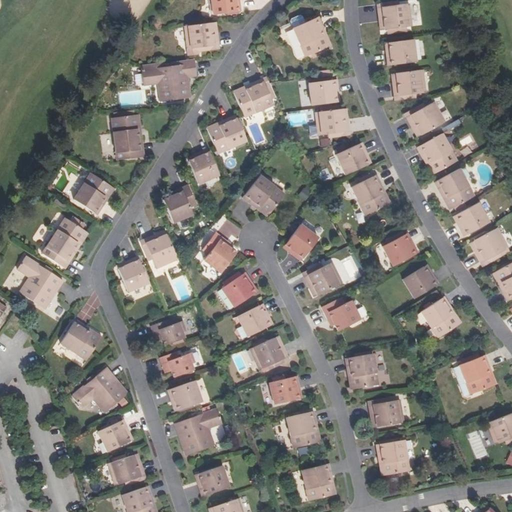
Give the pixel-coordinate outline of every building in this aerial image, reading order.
[(210,0),(213,15),(241,12),(239,0),(210,0)] [(383,20),(385,30),(386,30),(396,29),(397,33),(406,32),(406,27),(407,27),(406,15),(410,14),(409,4),(399,5),(377,8),(379,21),(383,20)] [(327,48),(319,30),(323,29),(318,17),(292,29),(305,57),(327,48)] [(196,47),(219,44),(217,32),(213,33),(211,23),(188,26),(189,38),(186,39),(187,49),(196,47)] [(319,30),(327,48),(331,46),(323,29),(319,30)] [(389,53),(386,54),(387,66),(416,62),(413,40),(388,43),(389,53)] [(187,77),(186,65),(171,67),(163,68),(141,71),(143,85),(158,83),(160,102),(188,98),(185,77),(187,77)] [(416,94),(425,93),(424,83),(420,83),(418,71),(395,74),(396,84),(392,84),(394,97),(416,94)] [(252,88),(234,95),(244,117),(272,105),(261,79),(250,84),(252,88)] [(335,103),(334,93),(338,92),(336,80),(308,83),(311,106),(335,103)] [(252,88),(250,84),(232,92),(234,95),(252,88)] [(438,111),(433,102),(425,107),(406,118),(412,129),(416,127),(421,136),(441,124),(435,113),(438,111)] [(404,114),(406,118),(425,107),(423,103),(404,114)] [(327,134),(349,131),(347,119),(343,119),(341,110),(319,112),(320,125),(316,125),(317,135),(327,134)] [(435,113),(441,124),(445,122),(438,111),(435,113)] [(138,143),(135,115),(111,118),(116,160),(144,157),(142,143),(138,143)] [(225,124),(208,132),(217,154),(246,141),(234,115),(223,120),(225,124)] [(225,124),(223,120),(206,128),(208,132),(225,124)] [(416,127),(412,129),(417,138),(421,136),(416,127)] [(426,157),(435,173),(457,161),(441,134),(417,148),(423,159),(426,157)] [(328,138),(319,139),(320,148),(329,146),(328,138)] [(367,165),(363,156),(367,154),(361,143),(335,155),(344,176),(367,165)] [(198,157),(188,161),(198,184),(218,175),(207,149),(196,154),(198,157)] [(363,156),(367,165),(371,163),(367,154),(363,156)] [(426,157),(423,159),(432,175),(435,173),(426,157)] [(444,191),(453,208),(474,196),(459,169),(434,182),(440,193),(444,191)] [(101,203),(111,187),(91,174),(74,200),(97,215),(104,205),(101,203)] [(255,202),(269,213),(284,194),(259,175),(242,197),(252,205),(255,202)] [(386,205),(378,188),(382,186),(376,175),(350,188),(364,216),(386,205)] [(71,198),(82,182),(73,177),(63,193),(71,198)] [(174,191),(175,194),(169,197),(163,200),(173,223),(192,215),(190,208),(196,205),(187,185),(174,191)] [(378,188),(386,205),(390,203),(382,186),(378,188)] [(101,203),(104,205),(114,189),(111,187),(101,203)] [(297,194),(303,201),(312,193),(305,187),(297,194)] [(444,191),(440,193),(449,210),(453,208),(444,191)] [(255,202),(252,205),(267,216),(269,213),(255,202)] [(460,224),(457,226),(463,236),(488,222),(478,202),(456,215),(460,224)] [(213,226),(234,243),(242,232),(221,215),(213,226)] [(68,256),(84,231),(65,218),(41,254),(64,269),(72,258),(68,256)] [(293,251),(290,254),(300,262),(318,239),(300,225),(285,245),(293,251)] [(503,239),(497,228),(493,230),(499,241),(503,239)] [(197,246),(201,250),(215,233),(210,229),(206,235),(197,246)] [(499,241),(493,230),(473,241),(478,250),(474,252),(480,263),(500,252),(508,247),(503,239),(499,241)] [(68,256),(72,258),(88,233),(84,231),(68,256)] [(157,239),(166,235),(164,231),(155,235),(157,239)] [(229,249),(225,245),(227,242),(215,233),(201,250),(207,255),(203,261),(220,273),(235,254),(229,249)] [(414,255),(409,246),(413,243),(407,233),(382,247),(392,266),(414,255)] [(164,261),(174,256),(166,235),(157,239),(155,235),(143,240),(152,260),(156,269),(165,265),(164,261)] [(190,241),(197,246),(206,235),(190,241)] [(152,260),(143,240),(139,242),(148,262),(152,260)] [(478,250),(473,241),(469,243),(474,252),(478,250)] [(409,246),(414,255),(418,253),(413,243),(409,246)] [(293,251),(285,245),(282,248),(290,254),(293,251)] [(500,252),(480,263),(482,267),(502,256),(500,252)] [(56,292),(63,281),(51,273),(44,268),(26,256),(17,269),(29,277),(19,293),(42,308),(54,290),(56,292)] [(165,265),(176,260),(174,256),(164,261),(165,265)] [(127,265),(118,270),(128,292),(148,284),(137,257),(126,262),(127,265)] [(504,288),(501,290),(507,301),(511,298),(511,262),(496,271),(504,288)] [(301,273),(303,277),(323,268),(321,264),(301,273)] [(336,272),(332,264),(323,268),(303,277),(308,289),(313,287),(317,295),(337,285),(331,274),(336,272)] [(429,276),(432,274),(426,265),(423,267),(429,276)] [(432,274),(429,276),(423,267),(402,280),(414,299),(438,284),(432,274)] [(504,288),(496,271),(492,274),(501,290),(504,288)] [(331,274),(337,285),(342,283),(336,272),(331,274)] [(253,293),(248,285),(251,282),(244,273),(221,289),(233,307),(253,293)] [(248,285),(253,293),(257,291),(251,282),(248,285)] [(313,287),(308,289),(313,298),(317,295),(313,287)] [(54,290),(42,308),(44,310),(56,292),(54,290)] [(458,325),(447,309),(451,307),(444,296),(420,312),(438,338),(458,325)] [(341,298),(322,307),(328,321),(331,319),(334,325),(337,331),(359,320),(350,301),(344,304),(341,298)] [(269,326),(264,317),(268,315),(262,304),(237,318),(247,338),(269,326)] [(447,309),(458,325),(461,322),(451,307),(447,309)] [(264,317),(269,326),(273,324),(268,315),(264,317)] [(100,340),(84,330),(86,327),(75,320),(60,343),(86,361),(100,340)] [(167,321),(151,327),(155,339),(161,337),(162,340),(164,346),(184,338),(182,332),(185,331),(182,321),(169,326),(167,321)] [(84,330),(100,340),(102,337),(86,327),(84,330)] [(278,347),(282,345),(278,336),(274,338),(278,347)] [(267,366),(287,357),(282,345),(278,347),(274,338),(253,348),(258,359),(254,361),(258,370),(267,366)] [(258,359),(253,348),(249,349),(254,361),(258,359)] [(382,351),(374,352),(375,366),(383,366),(382,351)] [(176,352),(159,358),(164,371),(170,369),(171,372),(173,377),(193,370),(191,364),(194,363),(191,353),(178,358),(176,352)] [(351,370),(354,389),(378,385),(373,354),(345,358),(347,371),(351,370)] [(492,386),(486,368),(489,366),(485,355),(458,365),(470,394),(492,386)] [(289,361),(287,357),(267,366),(268,370),(289,361)] [(486,368),(492,386),(496,384),(489,366),(486,368)] [(114,378),(106,368),(94,378),(88,383),(72,396),(81,408),(92,399),(104,414),(126,396),(112,379),(114,378)] [(298,399),(296,389),(299,388),(296,376),(268,383),(274,405),(298,399)] [(112,379),(126,396),(127,394),(114,378),(112,379)] [(175,401),(178,410),(201,402),(194,381),(167,390),(171,402),(175,401)] [(367,401),(368,405),(391,402),(390,397),(367,401)] [(401,410),(400,400),(391,402),(368,405),(370,418),(375,417),(377,427),(399,423),(397,411),(401,410)] [(221,423),(216,410),(196,417),(188,419),(174,424),(178,435),(181,435),(188,455),(213,446),(207,428),(221,423)] [(316,443),(312,425),(316,424),(313,411),(286,418),(293,449),(316,443)] [(494,443),(502,440),(511,436),(511,413),(490,421),(494,433),(491,434),(494,443)] [(129,442),(125,432),(128,431),(123,420),(97,432),(107,452),(129,442)] [(494,433),(490,421),(486,423),(491,434),(494,433)] [(181,435),(178,435),(185,456),(188,455),(181,435)] [(511,441),(511,436),(502,440),(504,445),(511,441)] [(470,442),(478,459),(488,455),(480,437),(470,442)] [(382,457),(385,475),(409,471),(404,440),(376,445),(378,457),(382,457)] [(123,482),(145,475),(140,463),(136,464),(133,455),(111,463),(115,474),(111,475),(114,485),(123,482)] [(332,495),(327,477),(331,476),(328,464),(301,470),(308,501),(332,495)] [(201,484),(198,485),(201,497),(229,488),(222,466),(198,474),(201,484)] [(146,479),(145,475),(123,482),(125,486),(146,479)] [(327,477),(332,495),(336,494),(331,476),(327,477)] [(152,511),(149,500),(152,498),(148,486),(121,496),(126,511),(152,511)] [(239,511),(235,500),(212,507),(214,511),(243,511),(239,511)]
